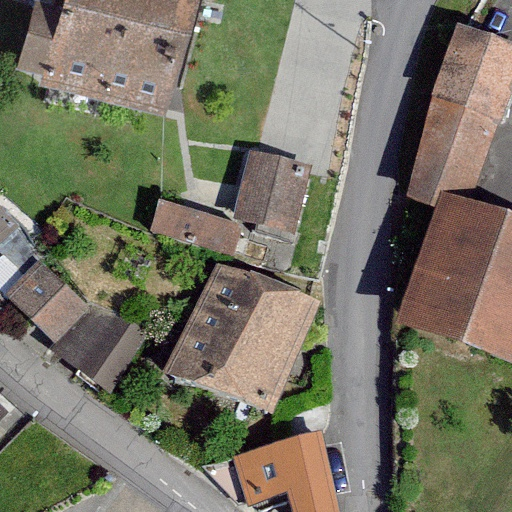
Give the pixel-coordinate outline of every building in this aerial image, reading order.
[(165,111),(194,0),(62,0),(61,5),(40,0),(33,0),(17,60),(43,66),(40,78),(165,111)] [(511,109),(511,51),(471,38),(415,208),(448,218),(408,340),(511,374),(511,230),(476,219),(511,109)] [(314,177),(255,162),(238,225),(297,240),(314,177)] [(18,234),(0,213),(0,256),(14,270),(0,286),(0,306),(9,315),(46,273),(18,234)] [(251,238),(163,213),(154,242),(242,268),(251,238)] [(90,316),(46,273),(9,315),(58,356),(90,316)] [(321,316),(221,276),(173,397),(237,411),(277,427),(321,316)] [(123,334),(90,316),(58,356),(96,384),(92,393),(112,403),(151,339),(127,327),(123,334)] [(0,442),(10,431),(0,422),(0,442)] [(338,511),(322,448),(243,468),(253,511),(275,511),(296,507),(297,511),(338,511)]
